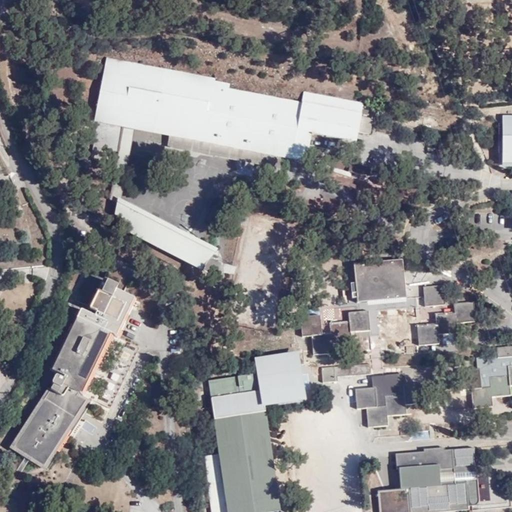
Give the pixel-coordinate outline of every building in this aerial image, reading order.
[(215,79),(132,64),(108,59),(97,119),(100,120),(124,124),(136,126),(216,141),(294,156),(298,130),(314,132),(345,138),(349,113),(226,90),(228,84),(215,82),(215,79)] [(91,110),(77,105),(70,122),(84,127),(91,110)] [(363,116),(349,113),(345,138),(358,140),(359,135),(361,121),(363,116)] [(511,117),(503,117),(503,165),(511,164),(511,117)] [(124,124),(100,120),(95,149),(118,152),(124,124)] [(374,123),(361,121),(359,135),(371,138),(374,123)] [(121,200),(136,126),(124,124),(118,152),(110,193),(121,200)] [(298,130),(294,156),(309,158),(314,132),(298,130)] [(398,169),(355,161),(353,171),(397,179),(398,169)] [(201,271),(210,252),(126,207),(121,229),(201,271)] [(356,283),(364,283),(365,301),(406,298),(403,261),(353,265),(354,284),(356,283)] [(85,309),(80,307),(90,318),(106,311),(123,318),(136,293),(117,284),(120,279),(103,272),(85,309)] [(357,302),(365,301),(364,283),(356,283),(357,302)] [(443,285),(422,287),(422,296),(423,307),(436,306),(436,316),(434,316),(435,326),(416,327),(418,349),(438,347),(437,336),(455,335),(455,323),(475,322),(474,303),(444,305),(443,285)] [(422,296),(413,296),(416,327),(435,326),(434,316),(436,316),(436,306),(423,307),(422,296)] [(90,318),(80,307),(50,367),(62,373),(60,375),(55,373),(33,405),(6,445),(37,466),(67,421),(85,393),(108,406),(140,346),(116,333),(123,318),(106,311),(90,318)] [(331,335),(320,336),(318,316),(300,317),(302,337),(310,336),(311,355),(332,353),(331,343),(350,342),(349,333),(367,332),(370,332),(368,312),(348,314),(349,323),(330,324),(331,335)] [(379,312),(368,312),(370,332),(367,332),(369,366),(370,374),(371,389),(373,389),(375,407),(383,407),(382,397),(402,395),(401,386),(405,386),(404,375),(384,376),(379,312)] [(479,371),(478,371),(456,372),(457,391),(471,391),(472,408),(493,408),(492,398),(510,397),(510,388),(511,387),(511,348),(496,350),(497,360),(506,360),(508,379),(489,380),(489,390),(480,390),(479,371)] [(295,356),(259,361),(261,374),(207,382),(218,454),(203,456),(211,511),(280,511),(264,405),(301,399),(295,356)] [(478,362),(478,371),(479,371),(480,390),(489,390),(489,380),(508,379),(506,360),(497,360),(497,361),(478,362)] [(370,374),(369,366),(322,369),(323,382),(338,381),(338,377),(370,374)] [(422,384),(405,386),(401,386),(402,395),(382,397),(383,407),(375,407),(373,389),(371,389),(353,390),(355,410),(364,409),(366,427),(386,426),(385,416),(405,415),(404,405),(423,404),(422,384)] [(422,456),(422,455),(394,455),(395,471),(398,471),(399,491),(406,491),(406,511),(465,511),(464,487),(452,488),(438,488),(437,472),(474,470),(473,451),(443,453),(444,455),(422,456)] [(438,488),(452,488),(452,476),(474,474),(474,470),(437,472),(438,488)]
